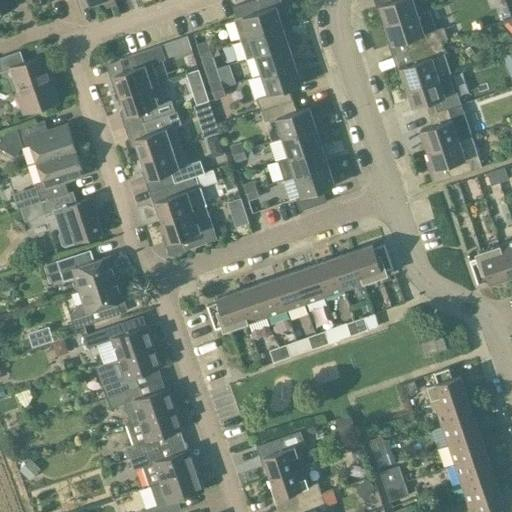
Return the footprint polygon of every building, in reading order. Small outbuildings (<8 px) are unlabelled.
[(0,0),(0,10),(16,5),(14,0),(0,0)] [(239,39),(282,25),(276,5),(264,9),(260,0),(250,0),(233,6),(237,18),(233,20),(239,39)] [(386,24),(418,14),(413,0),(391,0),(379,4),(386,24)] [(409,51),(440,41),(447,38),(443,26),(435,29),(429,10),(418,14),(386,24),(392,44),(405,40),(409,51)] [(255,55),(289,44),(282,25),(239,39),(246,58),(255,55)] [(199,52),(211,48),(208,39),(196,43),(199,52)] [(406,87),(438,76),(450,72),(440,41),(409,51),(412,63),(400,67),(406,87)] [(120,94),(152,84),(145,65),(167,58),(162,43),(121,57),(126,70),(113,74),(120,94)] [(261,74),(295,63),(289,44),(255,55),(261,74)] [(218,67),(211,48),(199,52),(206,71),(218,67)] [(0,71),(11,68),(15,78),(26,112),(58,100),(48,71),(50,70),(45,55),(24,62),(20,50),(0,56),(0,71)] [(511,84),(511,51),(503,53),(511,84)] [(261,109),(293,99),(289,88),(302,84),(295,63),(261,74),(268,93),(256,97),(261,109)] [(183,71),(204,135),(217,130),(196,66),(183,71)] [(206,71),(212,91),(224,87),(218,67),(206,71)] [(429,114),(461,103),(457,92),(445,96),(438,76),(406,87),(413,107),(425,103),(429,114)] [(152,84),(120,94),(127,115),(139,110),(143,122),(175,112),(171,100),(159,104),(152,84)] [(224,87),(212,91),(215,99),(227,95),(224,87)] [(293,99),(261,109),(265,121),(276,118),(282,137),(316,126),(309,106),(297,110),(293,99)] [(427,149),(471,135),(461,103),(429,114),(433,125),(420,129),(427,149)] [(175,112),(143,122),(147,134),(134,138),(141,158),(173,147),(166,128),(178,124),(175,112)] [(36,162),(76,149),(68,124),(48,131),(44,120),(4,133),(0,141),(0,148),(16,155),(20,146),(30,143),(36,162)] [(289,156),(322,145),(316,126),(282,137),(289,156)] [(471,135),(427,149),(434,169),(446,165),(450,177),(481,166),(478,155),(471,135)] [(233,153),(245,149),(242,140),(230,144),(233,153)] [(295,176),(328,165),(322,145),(289,156),(277,160),(283,180),(295,176)] [(173,147),(141,158),(148,178),(160,174),(164,185),(195,175),(204,172),(200,160),(179,167),(173,147)] [(41,201),(68,192),(64,180),(84,174),(76,149),(36,162),(43,181),(35,183),(41,201)] [(245,149),(233,153),(236,161),(248,157),(245,149)] [(328,165),(295,176),(301,194),(296,196),(300,209),(327,200),(322,189),(335,185),(328,165)] [(496,169),(500,181),(509,178),(505,166),(496,169)] [(500,181),(496,169),(487,172),(491,184),(500,181)] [(168,196),(155,201),(162,221),(206,206),(199,186),(195,175),(164,185),(168,196)] [(246,192),(258,188),(255,179),(243,183),(246,192)] [(462,194),(480,193),(479,181),(451,183),(453,213),(463,213),(462,194)] [(258,188),(246,192),(249,200),(261,196),(258,188)] [(73,190),(68,192),(41,201),(44,213),(55,209),(66,244),(102,233),(94,210),(96,209),(92,197),(76,202),(73,190)] [(226,197),(232,224),(246,222),(241,195),(226,197)] [(206,206),(162,221),(169,241),(181,236),(185,248),(216,238),(206,206)] [(511,240),(499,244),(510,276),(511,275),(511,240)] [(352,250),(363,282),(383,275),(382,272),(387,270),(386,269),(393,267),(385,244),(374,247),(372,243),(352,250)] [(510,276),(499,244),(479,251),(480,254),(476,256),(476,257),(469,259),(477,283),(489,279),(490,283),(510,276)] [(363,282),(352,250),(333,257),(344,289),(363,282)] [(78,290),(118,277),(111,255),(87,262),(84,251),(57,260),(63,280),(74,276),(78,290)] [(344,289),(333,257),(314,264),(325,296),(344,289)] [(325,296),(314,264),(294,270),(305,302),(325,296)] [(305,302),(294,270),(275,277),(286,309),(305,302)] [(118,277),(78,290),(82,301),(81,302),(71,314),(75,327),(105,318),(102,307),(125,299),(118,277)] [(286,309),(275,277),(256,284),(267,316),(286,309)] [(267,316),(256,284),(237,290),(248,322),(267,316)] [(248,322),(237,290),(217,297),(218,301),(207,305),(215,328),(222,326),(222,327),(226,326),(228,329),(248,322)] [(368,329),(364,316),(346,323),(351,335),(368,329)] [(105,362),(153,346),(146,325),(121,334),(117,323),(85,335),(88,346),(98,342),(105,362)] [(47,324),(26,331),(30,345),(52,339),(47,324)] [(330,342),(325,330),(307,336),(312,349),(330,342)] [(447,348),(442,334),(419,342),(423,356),(447,348)] [(291,356),(287,343),(269,349),(274,362),(291,356)] [(153,346),(105,362),(111,381),(104,384),(108,396),(139,385),(135,375),(160,366),(153,346)] [(432,408),(436,406),(468,396),(460,375),(452,377),(449,367),(434,372),(437,382),(425,386),(432,408)] [(139,385),(108,396),(100,399),(103,409),(125,402),(132,422),(175,407),(168,387),(142,396),(139,385)] [(442,425),(474,414),(468,396),(436,406),(442,425)] [(175,407),(132,422),(129,423),(135,443),(125,446),(130,458),(160,447),(156,437),(182,428),(175,407)] [(448,444),(480,433),(474,414),(442,425),(448,444)] [(270,476),(305,464),(298,444),(304,442),(300,431),(256,446),(260,457),(263,456),(270,476)] [(480,433),(448,444),(455,463),(487,452),(480,433)] [(388,452),(381,435),(369,439),(375,457),(388,452)] [(152,485),(196,469),(189,449),(163,458),(160,447),(130,458),(133,469),(143,465),(150,485),(152,485)] [(487,452),(455,463),(461,483),(493,472),(487,452)] [(278,508),(322,494),(318,482),(312,484),(305,464),(270,476),(277,496),(274,497),(278,508)] [(399,465),(380,471),(385,487),(404,480),(399,465)] [(152,485),(150,485),(156,505),(142,509),(143,511),(173,511),(181,510),(177,498),(203,490),(196,469),(152,485)] [(493,472),(461,483),(468,501),(499,490),(493,472)] [(404,480),(385,487),(390,501),(409,494),(404,480)] [(499,490),(468,501),(464,502),(467,511),(504,511),(507,511),(499,490)] [(321,511),(320,507),(326,505),(322,494),(278,508),(278,511),(321,511)]
